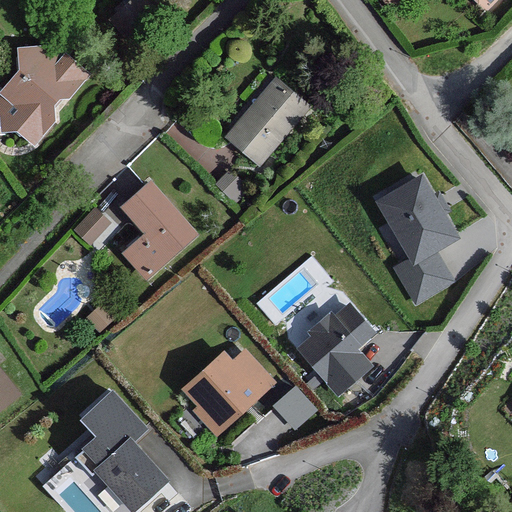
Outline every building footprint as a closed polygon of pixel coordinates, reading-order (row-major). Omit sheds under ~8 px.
[(164,19),(148,0),(135,0),(120,13),(140,39),(164,19)] [(7,127),(20,126),(36,139),(54,118),(50,106),(60,94),(70,93),(87,73),(69,57),(64,63),(48,48),(24,50),(26,70),(7,91),(18,100),(6,113),(7,127)] [(263,161),(306,105),(276,79),(228,135),(263,161)] [(364,117),(376,104),(371,99),(358,111),(364,117)] [(225,177),(221,182),(236,197),(247,186),(231,171),(225,177)] [(405,266),(422,296),(454,278),(436,247),(459,234),(446,211),(439,198),(427,178),(388,200),(421,257),(405,266)] [(153,271),(199,230),(151,182),(129,205),(160,237),(139,257),(153,271)] [(444,195),(439,198),(446,211),(451,208),(444,195)] [(97,214),(83,229),(94,239),(109,224),(97,214)] [(93,315),(102,326),(114,316),(105,306),(93,315)] [(320,338),(305,350),(341,392),(370,368),(354,349),(373,333),(353,310),(338,322),(334,318),(316,333),(320,338)] [(226,358),(188,391),(217,425),(268,380),(246,355),(233,366),(226,358)] [(0,404),(19,389),(0,366),(0,404)] [(295,386),(275,404),(286,416),(295,426),(315,408),(295,386)] [(132,442),(146,429),(114,393),(89,416),(103,433),(77,457),(94,476),(99,471),(134,511),(167,482),(132,442)] [(102,511),(132,511),(134,511),(99,471),(94,476),(77,457),(64,468),(102,511)]
